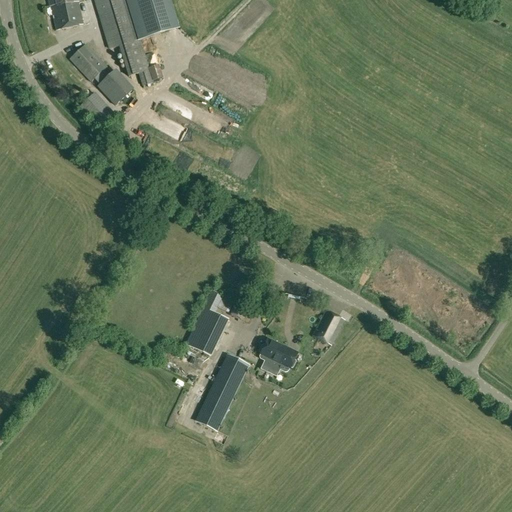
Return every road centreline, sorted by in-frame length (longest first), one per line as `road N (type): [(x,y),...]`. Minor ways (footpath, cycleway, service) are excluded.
road 1 (unclassified): [(511,408),(342,294),(79,140),(23,73),(4,0)]
road 2 (track): [(97,152),(249,0)]
